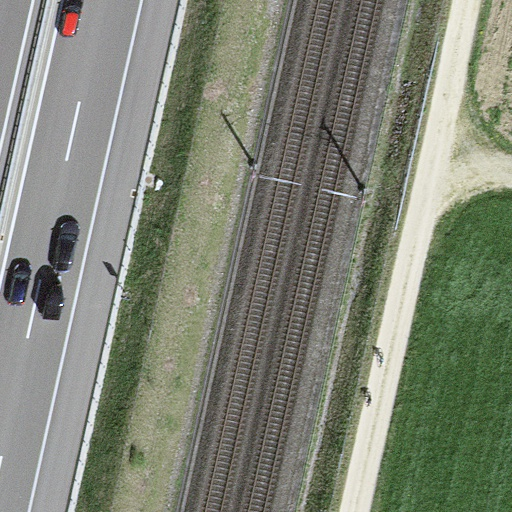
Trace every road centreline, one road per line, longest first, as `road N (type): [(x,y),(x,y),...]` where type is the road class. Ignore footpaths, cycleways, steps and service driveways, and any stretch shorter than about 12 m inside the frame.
road 1 (track): [(355,511),(468,0)]
road 2 (motorway): [(0,463),(102,0)]
